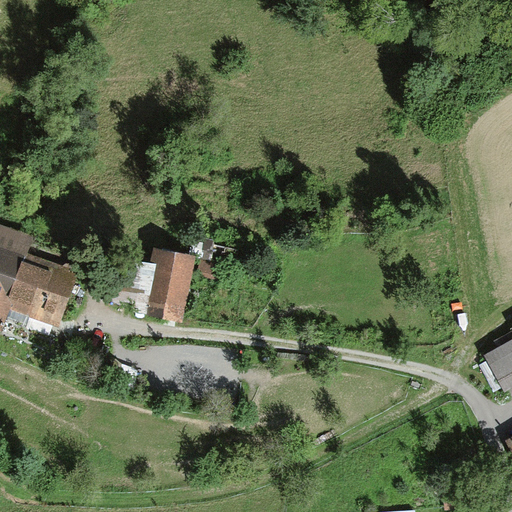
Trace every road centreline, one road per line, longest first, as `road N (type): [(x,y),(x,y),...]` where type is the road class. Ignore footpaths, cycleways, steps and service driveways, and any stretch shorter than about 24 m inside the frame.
road 1 (track): [(0,479),(76,497),(237,488),(459,381)]
road 2 (track): [(86,310),(390,358),(476,394)]
